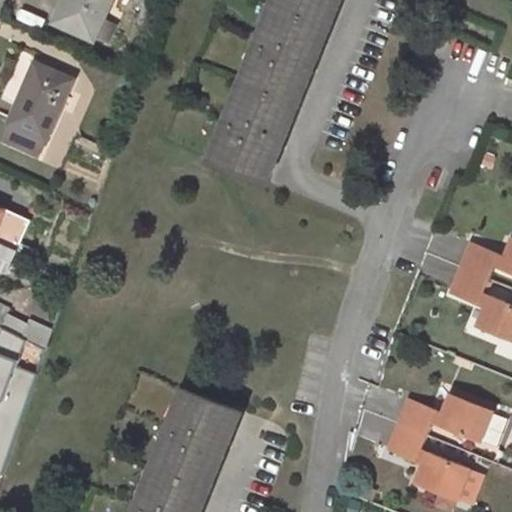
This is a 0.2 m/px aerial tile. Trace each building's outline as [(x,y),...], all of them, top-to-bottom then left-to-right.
[(61,24),(95,40),(97,36),(104,20),(112,0),(64,0),(60,9),(66,12),(61,24)] [(281,0),(217,162),(268,182),(281,149),(274,146),(279,134),(286,137),(313,72),(305,69),(310,57),(318,60),(341,0),(281,0)] [(436,18),(456,25),(462,9),(442,1),(436,18)] [(155,13),(143,8),(138,24),(150,28),(155,13)] [(66,12),(60,9),(55,22),(61,24),(66,12)] [(104,20),(97,36),(108,41),(115,25),(104,20)] [(318,60),(310,57),(305,69),(313,72),(318,60)] [(74,79),(36,63),(10,124),(3,140),(39,156),(46,139),(47,140),(74,79)] [(281,149),(286,137),(279,134),(274,146),(281,149)] [(0,267),(8,271),(30,224),(0,210),(0,267)] [(472,242),(462,266),(490,278),(495,265),(500,254),(472,242)] [(502,268),(511,271),(511,243),(507,257),(502,268)] [(507,257),(500,254),(495,265),(502,268),(507,257)] [(462,266),(452,292),(480,303),(484,292),(490,278),(462,266)] [(491,295),(484,292),(480,303),(487,306),(491,295)] [(511,303),(491,295),(487,306),(479,325),(511,338),(511,303)] [(216,454),(221,442),(229,444),(242,411),(191,391),(142,511),(201,511),(224,457),(216,454)] [(493,411),(452,395),(445,413),(440,425),(481,441),(493,411)] [(438,410),(410,399),(400,423),(428,434),(433,421),(438,410)] [(445,413),(438,410),(433,421),(440,425),(445,413)] [(428,434),(400,423),(389,449),(417,460),(422,448),(428,434)] [(224,457),(229,444),(221,442),(216,454),(224,457)] [(429,452),(422,448),(417,460),(424,463),(429,452)] [(470,468),(429,452),(424,463),(417,482),(458,499),(459,496),(469,470),(470,468)] [(469,470),(459,496),(472,502),(482,476),(469,470)]
